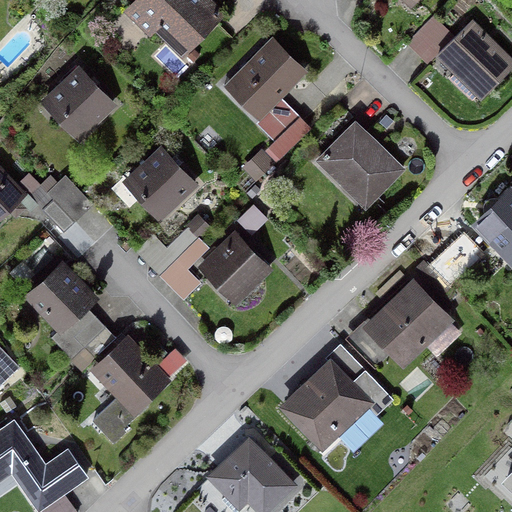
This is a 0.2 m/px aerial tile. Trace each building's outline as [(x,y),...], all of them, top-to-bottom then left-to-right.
[(197,0),(140,0),(137,4),(183,49),(214,16),(197,0)] [(464,24),(434,58),(475,95),(506,61),(464,24)] [(273,34),(225,83),(260,118),(282,96),(308,69),(273,34)] [(117,103),(80,64),(41,100),(79,139),(117,103)] [(282,96),(260,118),(257,122),(275,139),(300,114),(282,96)] [(275,139),(265,149),(276,160),(311,126),(300,114),(275,139)] [(355,118),(315,159),(365,208),(405,167),(355,118)] [(199,183),(161,143),(122,180),(160,220),(199,183)] [(255,180),(275,162),(262,148),(242,166),(255,180)] [(0,163),(0,218),(28,192),(0,163)] [(78,219),(96,202),(68,173),(50,190),(56,196),(78,219)] [(511,185),(472,222),(511,264),(511,185)] [(67,230),(78,219),(56,196),(45,207),(67,230)] [(252,232),(267,217),(253,203),(238,218),(252,232)] [(188,267),(209,247),(199,237),(211,225),(199,213),(166,244),(154,231),(136,249),(184,297),(201,281),(188,267)] [(274,267),(236,230),(201,265),(240,302),(274,267)] [(478,259),(458,237),(431,261),(451,283),(478,259)] [(62,257),(24,293),(58,329),(61,332),(88,306),(99,296),(62,257)] [(451,318),(419,282),(368,328),(401,363),(451,318)] [(106,325),(88,306),(61,332),(58,329),(51,336),(72,357),(106,325)] [(117,337),(106,325),(72,357),(70,359),(82,371),(117,337)] [(127,331),(89,368),(116,396),(93,419),(114,441),(126,429),(123,426),(173,378),(127,331)] [(0,384),(20,365),(0,345),(0,384)] [(332,356),(281,406),(324,450),(375,401),(332,356)] [(15,414),(0,424),(0,492),(18,481),(38,510),(88,475),(68,446),(47,460),(15,414)] [(267,511),(298,482),(249,432),(204,475),(238,509),(248,500),(259,511),(267,511)] [(511,465),(502,476),(511,484),(511,465)]
